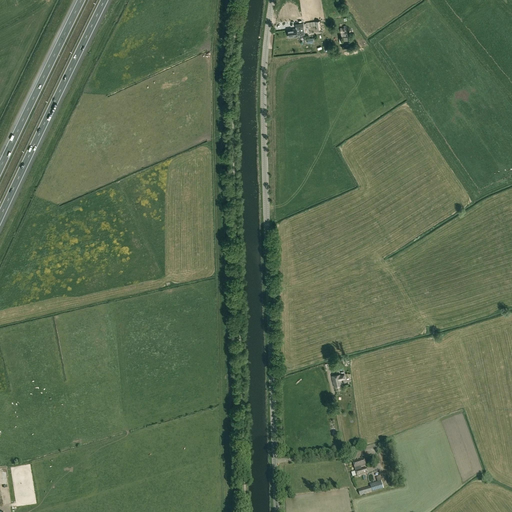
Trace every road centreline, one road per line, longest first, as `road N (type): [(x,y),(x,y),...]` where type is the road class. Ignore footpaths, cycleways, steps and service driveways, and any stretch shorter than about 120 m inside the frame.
road 1 (tertiary): [(276,511),(263,124),(272,0)]
road 2 (motorway): [(0,219),(104,0)]
road 3 (motorway): [(80,0),(0,168)]
